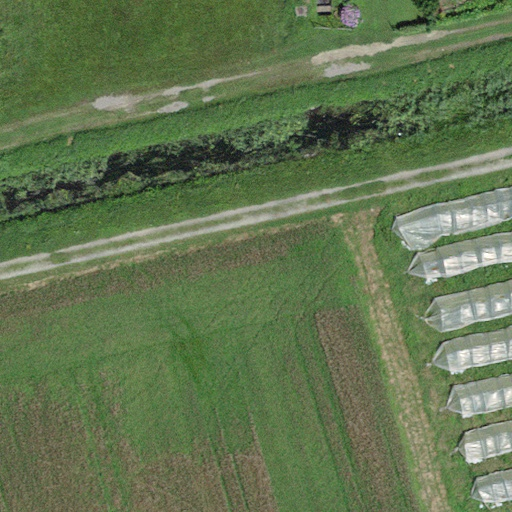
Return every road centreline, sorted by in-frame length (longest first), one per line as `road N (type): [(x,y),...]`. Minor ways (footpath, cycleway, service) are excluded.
road 1 (track): [(0,262),(511,153)]
road 2 (track): [(0,136),(511,28)]
